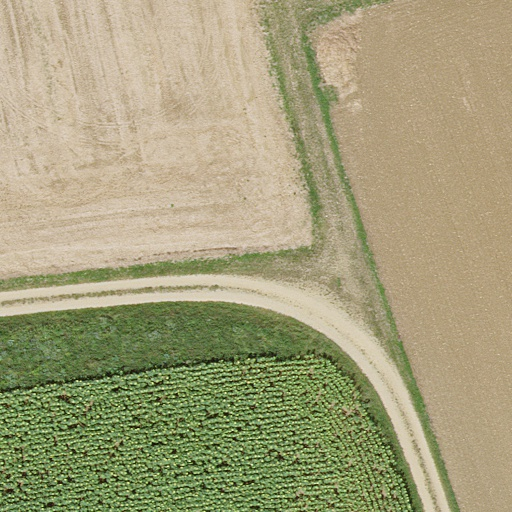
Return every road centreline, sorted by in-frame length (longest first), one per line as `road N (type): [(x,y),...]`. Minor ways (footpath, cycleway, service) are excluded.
road 1 (track): [(0,312),(248,298),(335,332),(370,378),(422,511)]
road 2 (track): [(335,332),(334,273),(267,11),(318,0)]
